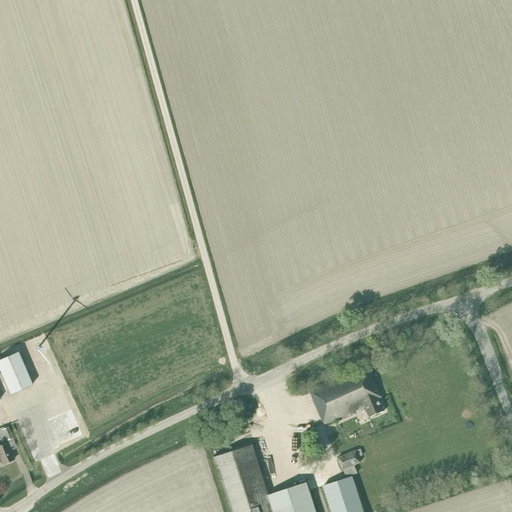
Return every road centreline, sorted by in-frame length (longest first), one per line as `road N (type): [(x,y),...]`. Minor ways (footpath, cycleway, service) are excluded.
road 1 (unclassified): [(19,511),(109,454),(241,389),(464,303)]
road 2 (unclassified): [(511,431),(464,303)]
